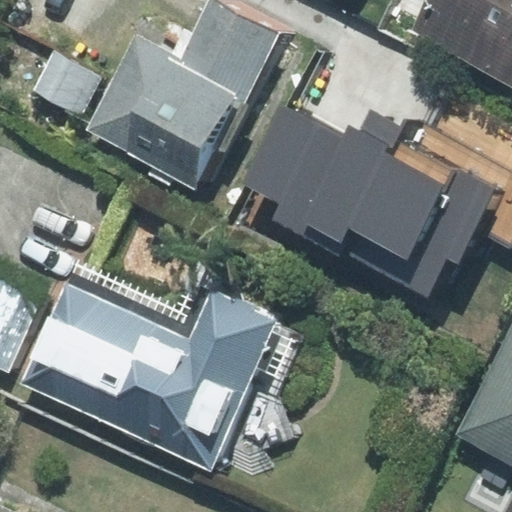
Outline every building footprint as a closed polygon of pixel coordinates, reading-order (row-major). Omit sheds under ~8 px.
[(230,0),(201,54),(151,29),(101,130),(219,190),(315,11),(295,0),(230,0)] [(511,0),(431,0),(416,31),(511,79),(511,0)] [(112,78),(61,49),(37,91),(89,120),(112,78)] [(80,280),(33,383),(234,476),(282,374),(306,323),(225,286),(202,337),(80,280)] [(511,350),(469,432),(511,454),(511,350)] [(27,511),(0,500),(0,511),(27,511)]
